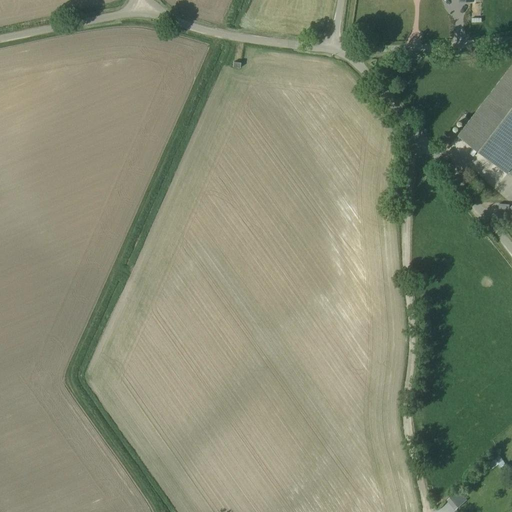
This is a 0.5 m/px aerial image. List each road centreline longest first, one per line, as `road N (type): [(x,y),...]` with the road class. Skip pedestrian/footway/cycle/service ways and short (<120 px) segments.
road 1 (track): [(415,126),(406,199),(405,396),(424,498)]
road 2 (unclassified): [(511,249),(346,49)]
road 3 (unclassified): [(332,47),(254,40),(167,15)]
road 4 (unclassified): [(346,49),(511,37)]
road 5 (unclassified): [(0,39),(124,14)]
